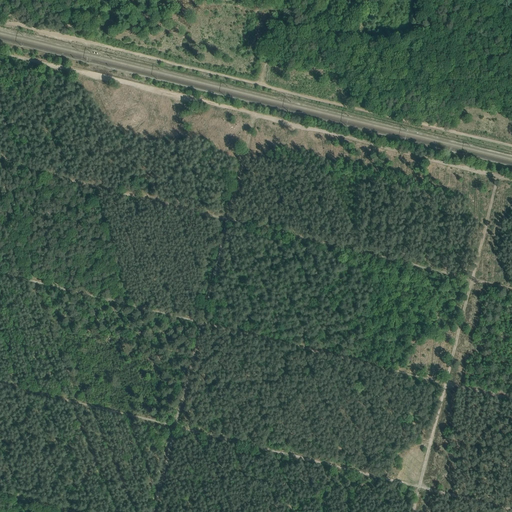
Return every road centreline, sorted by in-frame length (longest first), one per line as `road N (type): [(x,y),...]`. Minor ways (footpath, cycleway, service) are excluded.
road 1 (track): [(511,507),(0,380)]
road 2 (track): [(0,272),(511,397)]
road 3 (track): [(511,175),(0,51)]
road 4 (track): [(0,23),(511,145)]
road 5 (track): [(470,279),(0,164)]
road 6 (track): [(254,112),(154,511)]
road 7 (track): [(413,511),(496,172)]
